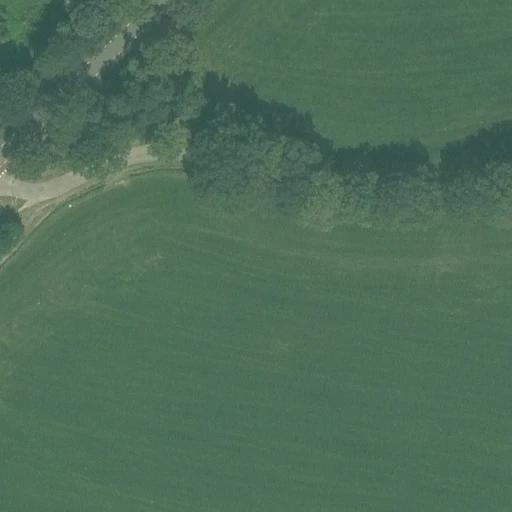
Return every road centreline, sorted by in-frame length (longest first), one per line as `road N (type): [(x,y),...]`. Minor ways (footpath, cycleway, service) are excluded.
road 1 (unclassified): [(0,181),(41,194),(117,157),(163,152),(317,184),(430,192),(511,181)]
road 2 (tertiary): [(0,154),(165,0)]
